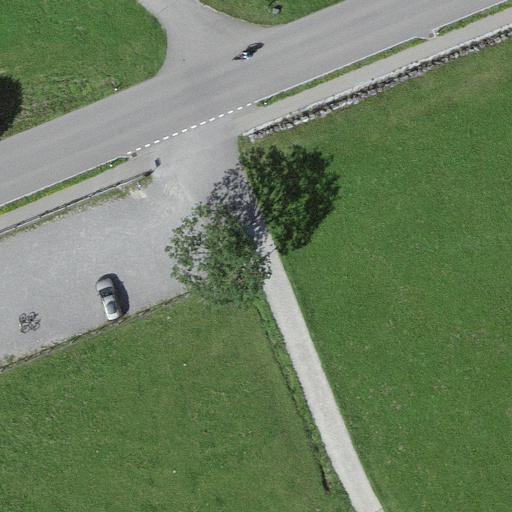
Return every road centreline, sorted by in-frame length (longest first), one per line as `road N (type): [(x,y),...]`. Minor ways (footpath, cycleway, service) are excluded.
road 1 (tertiary): [(0,176),(436,0)]
road 2 (track): [(374,511),(198,95)]
